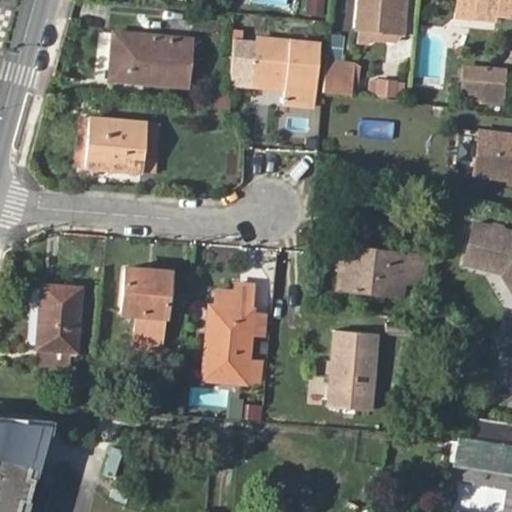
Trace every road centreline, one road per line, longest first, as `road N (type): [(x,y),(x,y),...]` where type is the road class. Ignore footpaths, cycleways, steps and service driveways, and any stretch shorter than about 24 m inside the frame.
road 1 (residential): [(0,201),(279,228),(281,177)]
road 2 (residential): [(0,140),(37,0)]
